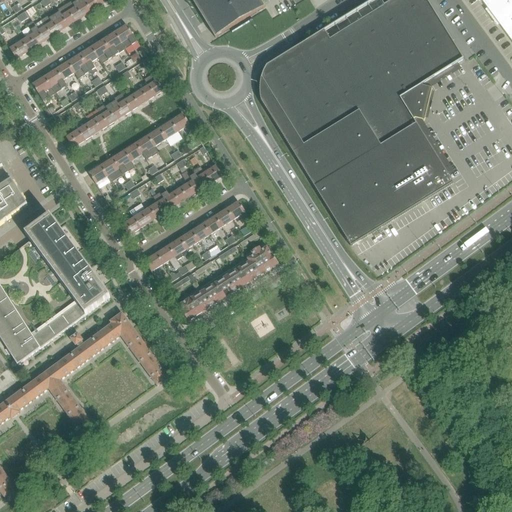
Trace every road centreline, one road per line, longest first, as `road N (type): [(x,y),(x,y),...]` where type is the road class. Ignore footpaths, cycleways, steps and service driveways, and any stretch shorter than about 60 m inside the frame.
road 1 (secondary): [(379,315),(119,511)]
road 2 (secondary): [(153,511),(392,334)]
road 3 (unclassified): [(236,99),(379,315)]
road 4 (residential): [(181,339),(296,265),(244,183)]
road 5 (residential): [(244,183),(133,9)]
road 6 (residential): [(77,511),(226,401)]
road 7 (secondary): [(511,215),(379,315)]
road 8 (secondary): [(392,334),(511,247)]
road 9 (residential): [(12,85),(133,9)]
road 10 (residential): [(244,183),(125,261)]
